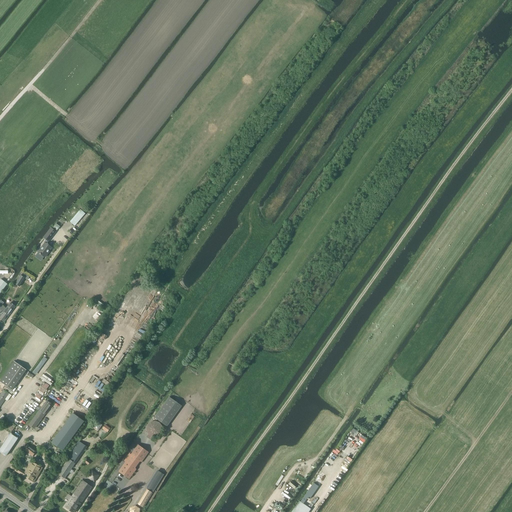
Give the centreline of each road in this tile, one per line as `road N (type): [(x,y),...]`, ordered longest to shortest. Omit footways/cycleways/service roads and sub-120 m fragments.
road 1 (track): [(511,90),(211,511)]
road 2 (track): [(99,0),(0,118)]
road 3 (unknown): [(0,471),(26,436),(44,436),(89,372)]
